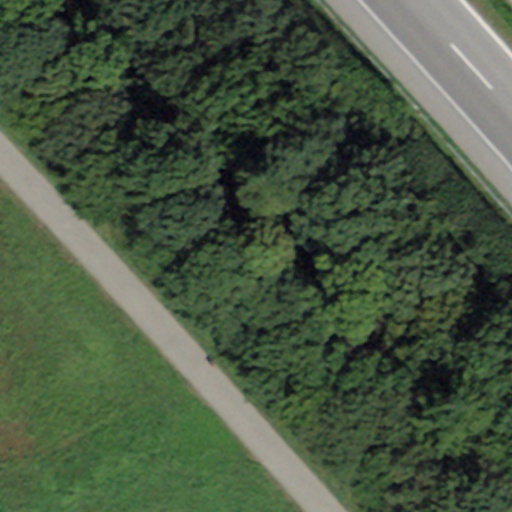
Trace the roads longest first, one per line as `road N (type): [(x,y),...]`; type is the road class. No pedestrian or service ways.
road 1 (unclassified): [(321,511),(0,157)]
road 2 (motorway): [(407,0),(511,115)]
